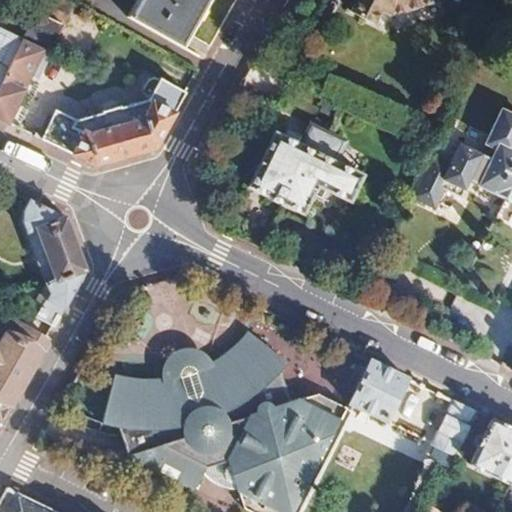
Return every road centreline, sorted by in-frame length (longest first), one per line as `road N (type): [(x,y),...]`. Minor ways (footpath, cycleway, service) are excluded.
road 1 (residential): [(511,405),(180,246)]
road 2 (residential): [(113,265),(2,458)]
road 3 (residential): [(161,178),(259,0)]
road 4 (residential): [(2,458),(110,511)]
